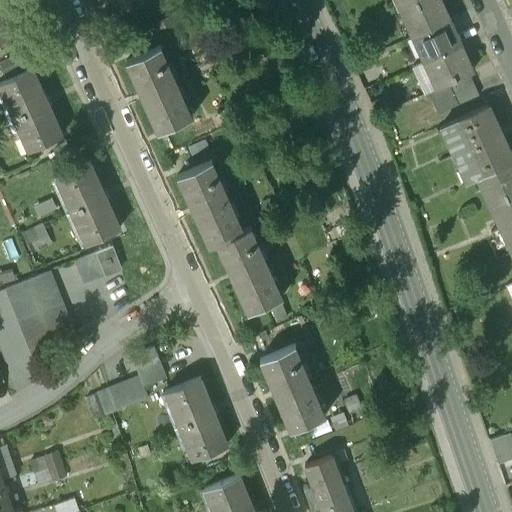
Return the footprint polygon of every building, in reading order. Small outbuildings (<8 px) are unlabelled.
[(0,0),(0,41),(17,34),(0,0)] [(110,0),(115,12),(141,0),(110,0)] [(402,0),(417,33),(448,19),(438,0),(402,0)] [(417,33),(415,34),(427,60),(459,45),(448,19),(417,33)] [(459,45),(427,60),(439,85),(471,71),(459,45)] [(158,46),(127,60),(158,129),(189,115),(158,46)] [(62,133),(32,68),(0,82),(0,84),(29,148),(62,133)] [(467,74),(445,83),(450,94),(472,84),(467,74)] [(445,83),(424,93),(429,104),(450,94),(445,83)] [(472,84),(450,94),(455,105),(477,95),(472,84)] [(450,94),(429,104),(434,115),(455,105),(450,94)] [(511,158),(487,104),(439,126),(465,183),(477,177),(511,161),(511,158)] [(216,241),(240,230),(208,160),(176,174),(208,244),(216,241)] [(500,226),(511,221),(511,161),(477,177),(500,226)] [(120,228),(90,162),(57,177),(87,243),(120,228)] [(44,220),(25,230),(35,248),(53,238),(44,220)] [(511,251),(511,221),(500,226),(511,251)] [(240,230),(216,241),(247,311),(278,297),(247,227),(240,230)] [(112,245),(96,251),(104,271),(120,265),(112,245)] [(95,250),(75,258),(84,279),(104,271),(96,251),(95,250)] [(49,269),(8,286),(35,357),(56,349),(52,339),(73,331),(49,269)] [(139,375),(108,387),(114,409),(148,396),(143,385),(163,377),(151,345),(131,353),(139,375)] [(292,345),(260,358),(290,428),(322,415),(292,345)] [(200,377),(166,391),(192,458),(226,444),(200,377)] [(504,434),(489,438),(498,462),(511,457),(504,434)] [(56,450),(44,455),(48,467),(61,463),(56,450)] [(333,455),(305,465),(311,483),(303,486),(311,508),(320,505),(322,511),(353,511),(354,511),(333,455)] [(61,463),(48,467),(52,480),(65,475),(61,463)] [(253,511),(239,475),(204,488),(213,511),(253,511)] [(12,511),(2,483),(0,483),(0,511),(12,511)] [(62,511),(79,511),(74,496),(59,502),(62,511)]
